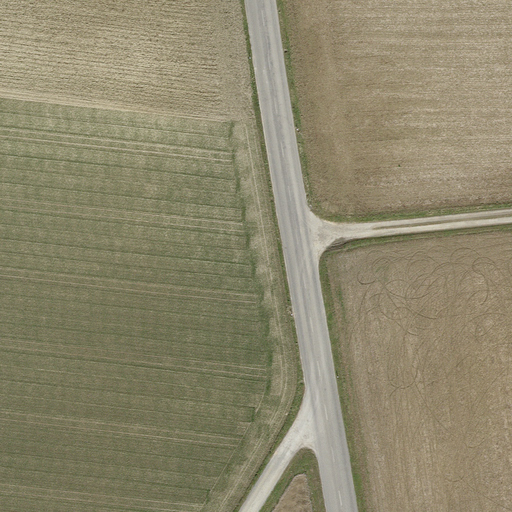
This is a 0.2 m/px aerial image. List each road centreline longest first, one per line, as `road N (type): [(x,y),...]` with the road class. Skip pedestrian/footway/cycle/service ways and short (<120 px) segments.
road 1 (tertiary): [(261,0),(344,511)]
road 2 (track): [(298,236),(511,216)]
road 3 (track): [(250,511),(292,442),(327,414)]
